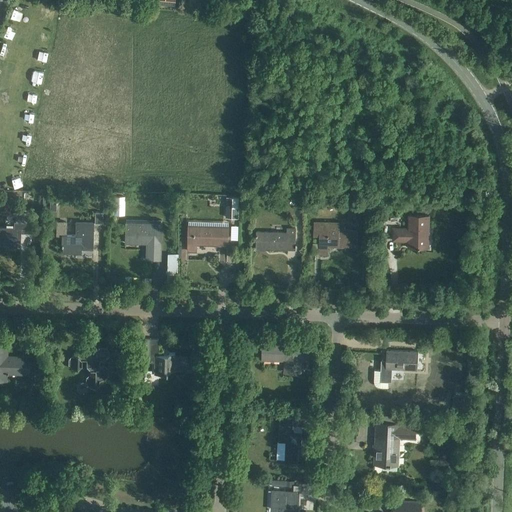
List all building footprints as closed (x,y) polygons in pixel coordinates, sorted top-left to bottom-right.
[(16,213),(16,220),(15,220),(14,228),(0,227),(0,245),(19,246),(19,233),(27,233),(27,220),(27,213),(16,213)] [(428,247),(429,214),(409,214),(408,227),(393,227),(392,239),(408,240),(408,246),(428,247)] [(57,234),(61,235),(61,246),(62,246),(62,253),(80,253),(80,248),(92,248),(93,222),(76,222),(75,234),(66,234),(66,221),(57,221),(57,234)] [(357,246),(357,230),(339,229),(339,222),(315,222),(314,235),(320,235),(319,253),(328,253),(328,245),(357,246)] [(160,259),(161,225),(125,223),(125,242),(148,243),(147,258),(160,259)] [(228,244),(229,226),(189,225),(188,250),(197,251),(197,243),(228,244)] [(295,243),(295,228),(288,228),(287,233),(257,231),(257,249),(265,250),(265,248),(288,249),(288,243),(295,243)] [(28,374),(29,356),(2,356),(3,334),(0,334),(0,379),(6,380),(6,373),(28,374)] [(149,362),(157,362),(156,373),(166,373),(166,370),(188,371),(188,355),(174,355),(174,353),(169,353),(166,355),(157,355),(158,339),(142,338),(142,359),(149,359),(149,362)] [(307,357),(308,343),(294,343),(294,345),(263,343),(262,359),(285,360),(284,372),(301,372),(301,357),(307,357)] [(109,356),(109,350),(104,346),(99,345),(95,350),(90,349),(86,345),(81,345),(77,349),(77,354),(72,354),(67,358),(67,364),(71,368),(77,368),(81,364),(81,359),(86,359),(85,364),(89,369),(94,369),(94,373),(89,373),(85,377),(85,383),(88,387),(94,387),(98,383),(99,378),(104,378),(108,374),(108,368),(104,364),(99,364),(99,359),(104,360),(109,356)] [(407,369),(407,351),(387,350),(387,360),(382,360),(381,370),(375,370),(374,380),(375,383),(376,385),(378,386),(380,387),(388,387),(389,381),(391,381),(392,369),(407,369)] [(305,425),(305,416),(280,415),(278,446),(286,447),(285,459),(298,460),(299,448),(301,448),(302,438),(299,438),(300,431),(292,431),(293,425),(305,425)] [(401,422),(388,422),(389,416),(376,415),(374,463),(398,465),(400,437),(416,438),(417,424),(401,423),(401,422)] [(297,511),(299,491),(272,490),(272,509),(279,509),(278,511),(297,511)] [(392,511),(420,511),(421,502),(393,500),(392,511)]
